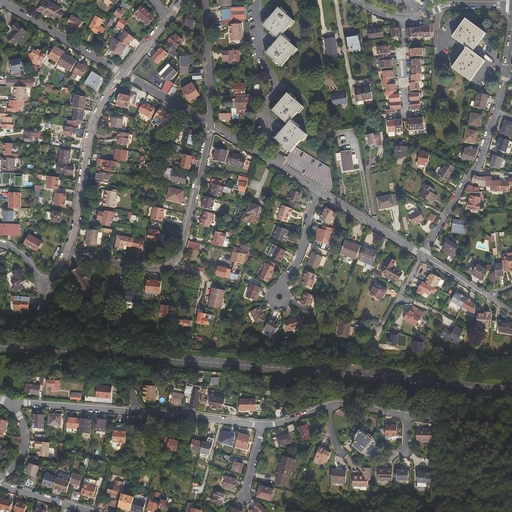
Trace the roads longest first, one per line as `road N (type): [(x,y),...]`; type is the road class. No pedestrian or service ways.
road 1 (secondary): [(511,389),(0,341)]
road 2 (residential): [(7,402),(264,425)]
road 3 (residential): [(506,70),(478,162),(422,255)]
road 4 (residential): [(118,261),(164,267),(181,251),(209,124)]
road 5 (residential): [(122,74),(96,116),(67,251)]
road 6 (residential): [(264,425),(342,403),(433,418)]
road 7 (residential): [(122,74),(0,0)]
road 8 (residential): [(209,124),(319,191)]
road 9 (residential): [(209,124),(203,0)]
road 10 (residential): [(319,191),(422,255)]
